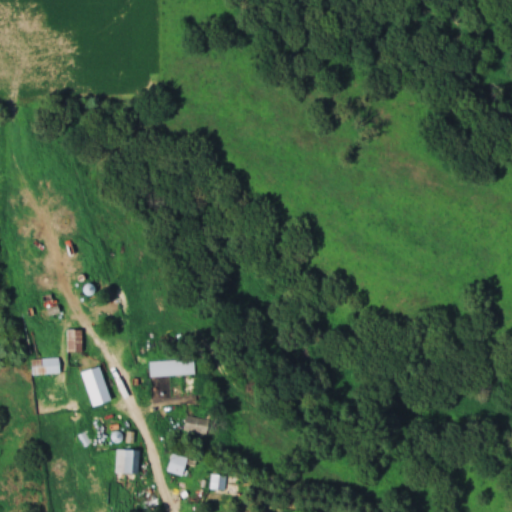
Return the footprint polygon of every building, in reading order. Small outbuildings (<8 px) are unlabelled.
[(68,328),(68,351),(82,351),(82,328),(68,328)] [(32,359),(33,374),(61,372),(59,356),(32,359)] [(197,373),(196,358),(150,359),(150,374),(197,373)] [(81,372),(96,406),(114,398),(99,364),(81,372)] [(185,430),(210,433),(212,416),(188,412),(185,430)] [(117,472),(140,472),(140,448),(117,448),(117,472)] [(189,456),(173,451),(167,470),(183,475),(189,456)] [(219,489),(227,489),(227,473),(219,473),(219,489)]
